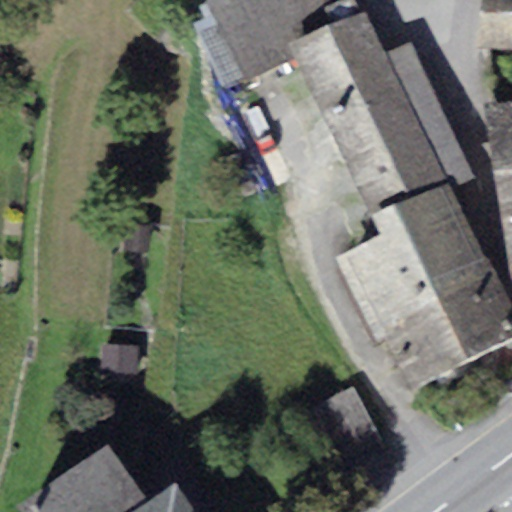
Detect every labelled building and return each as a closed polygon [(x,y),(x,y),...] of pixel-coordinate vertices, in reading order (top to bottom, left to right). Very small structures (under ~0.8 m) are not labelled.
[(245,78),(247,83),(300,61),(292,46),(348,23),(337,0),(209,0),(208,2),(215,16),(245,78)] [(511,0),(484,0),(481,49),(511,51),(511,0)] [(390,53),(370,14),(348,23),(292,46),(300,61),(375,218),(453,190),(390,53)] [(223,88),(245,78),(215,16),(195,26),(223,88)] [(453,190),(479,178),(414,44),(390,53),(453,190)] [(511,263),(511,107),(488,109),(511,263)] [(511,342),(511,298),(486,249),(453,190),(375,218),(385,238),(337,260),(377,348),(388,342),(416,394),(511,342)] [(139,373),(141,349),(108,346),(106,370),(139,373)] [(355,389),(308,413),(336,462),(383,438),(355,389)] [(20,511),(195,511),(179,487),(152,506),(110,446),(19,509),(20,511)]
